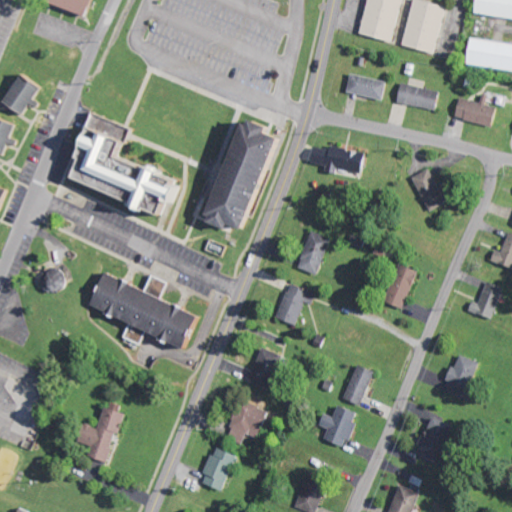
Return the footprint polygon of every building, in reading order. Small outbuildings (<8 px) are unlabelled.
[(68,0),(66,8),(96,14),(99,0),(68,0)] [(395,42),(406,0),(372,0),(364,33),(395,42)] [(450,5),(425,0),(416,0),(407,46),(440,52),(450,5)] [(511,0),(483,0),(481,13),(511,17),(511,0)] [(473,64),(511,69),(511,42),(477,37),(473,64)] [(8,100),(27,117),(53,87),(34,71),(8,100)] [(387,100),(391,82),(356,73),(352,91),(387,100)] [(445,89),(405,84),(402,105),(442,109),(445,89)] [(486,103),(464,97),(459,118),(497,127),(502,108),(486,104),(486,103)] [(2,112),(0,116),(0,148),(0,147),(14,153),(27,123),(2,112)] [(122,160),(134,133),(101,117),(76,171),(98,182),(97,184),(141,205),(145,198),(167,208),(174,193),(185,198),(187,194),(200,199),(204,189),(179,178),(184,169),(172,163),(165,180),(122,160)] [(261,230),(297,136),(284,131),(287,125),(266,117),(259,133),(247,128),(212,218),(241,229),(243,223),(261,230)] [(319,147),(316,163),(329,165),(328,171),(340,173),(341,169),(367,173),(370,152),(336,147),(336,149),(319,147)] [(417,177),(433,212),(451,203),(435,168),(417,177)] [(301,268),(321,275),(335,238),(315,230),(301,268)] [(499,249),(496,262),(511,265),(511,231),(511,232),(507,252),(499,249)] [(422,270),(401,263),(387,301),(409,308),(422,270)] [(76,273),(48,270),(46,289),(74,292),(76,273)] [(101,305),(196,348),(211,316),(167,296),(173,282),(157,275),(151,287),(116,271),(101,305)] [(483,304),(476,301),(473,311),(497,319),(508,287),(491,281),(483,304)] [(320,293),(294,282),(279,317),(298,325),(309,301),(315,304),(320,293)] [(148,329),(132,322),(125,338),(141,345),(148,329)] [(250,381),(270,390),(286,356),(266,346),(250,381)] [(450,392),(471,398),(482,361),(461,355),(450,392)] [(378,370),(360,364),(347,399),(366,406),(378,370)] [(270,412),(242,400),(227,436),(243,443),(247,434),(258,438),(270,412)] [(364,414),(344,404),(338,417),(328,413),(323,424),(333,428),(328,438),(349,448),(364,414)] [(110,462),(120,432),(126,434),(132,413),(110,406),(103,429),(99,428),(90,455),(110,462)] [(421,453),(441,462),(445,453),(450,455),(456,441),(451,439),(458,424),(437,416),(421,453)] [(1,473),(33,474),(34,446),(2,445),(1,473)] [(206,483),(228,491),(241,454),(220,446),(206,483)] [(313,511),(320,511),(333,481),(313,472),(299,507),(313,511)] [(393,511),(417,511),(425,493),(405,484),(393,511)]
